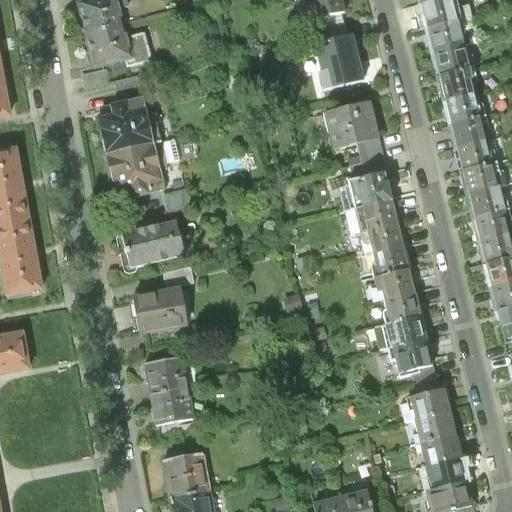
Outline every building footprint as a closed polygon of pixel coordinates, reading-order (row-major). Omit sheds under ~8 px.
[(115,0),(88,0),(76,3),(84,35),(122,26),(115,0)] [(342,17),(337,0),(304,0),(309,24),(342,17)] [(448,22),(443,0),(428,0),(415,3),(421,28),(448,22)] [(455,47),(448,22),(421,28),(427,53),(455,47)] [(122,26),(84,35),(91,68),(123,60),(125,69),(149,64),(142,36),(125,40),(122,26)] [(351,41),(312,48),(321,92),(360,84),(351,41)] [(461,72),(455,47),(427,53),(433,78),(461,72)] [(466,96),(461,72),(433,78),(439,102),(466,96)] [(472,120),(466,96),(439,102),(445,126),(472,120)] [(142,102),(95,113),(105,156),(152,146),(142,102)] [(368,107),(324,117),(334,156),(355,151),(377,146),(368,107)] [(478,144),(472,120),(445,126),(451,150),(478,144)] [(179,140),(166,141),(167,163),(181,162),(179,140)] [(484,168),(478,144),(451,150),(457,174),(484,168)] [(152,146),(105,156),(115,200),(162,189),(152,146)] [(385,180),(377,146),(355,151),(363,186),(385,180)] [(14,149),(0,151),(0,273),(5,297),(42,290),(35,255),(21,184),(14,149)] [(489,191),(484,168),(457,174),(462,198),(489,191)] [(394,204),(388,180),(385,180),(363,186),(353,188),(359,212),(394,204)] [(495,214),(489,191),(462,198),(468,221),(495,214)] [(400,228),(394,204),(359,212),(365,236),(400,228)] [(501,238),(495,214),(468,221),(473,244),(501,238)] [(176,223),(122,237),(131,271),(184,257),(176,223)] [(405,252),(400,228),(365,236),(370,260),(405,252)] [(506,261),(501,238),(473,244),(479,268),(506,261)] [(411,276),(405,252),(370,260),(376,284),(411,276)] [(511,285),(506,261),(479,268),(485,292),(511,285)] [(416,300),(411,276),(376,284),(381,308),(416,300)] [(511,309),(511,285),(485,292),(490,315),(511,309)] [(184,293),(132,300),(136,338),(189,331),(184,293)] [(421,324),(416,300),(381,308),(386,332),(421,324)] [(511,344),(511,309),(490,315),(498,348),(511,344)] [(427,348),(421,324),(386,332),(392,356),(427,348)] [(0,337),(0,379),(32,374),(26,334),(0,337)] [(432,372),(427,348),(392,356),(397,380),(418,375),(432,372)] [(181,361),(144,365),(148,398),(185,393),(181,361)] [(438,395),(432,372),(418,375),(423,399),(438,395)] [(185,393),(148,398),(153,431),(189,426),(185,393)] [(451,417),(445,394),(438,395),(423,399),(405,403),(411,426),(451,417)] [(456,441),(451,417),(411,426),(416,450),(456,441)] [(461,465),(456,441),(416,450),(421,474),(461,465)] [(204,458),(163,464),(168,501),(209,495),(204,458)] [(467,488),(461,465),(421,474),(427,497),(467,488)] [(471,511),(467,488),(427,497),(429,511),(471,511)] [(211,511),(209,495),(168,501),(169,511),(211,511)] [(372,511),(369,496),(341,501),(343,511),(372,511)] [(343,511),(341,501),(314,507),(314,511),(343,511)]
